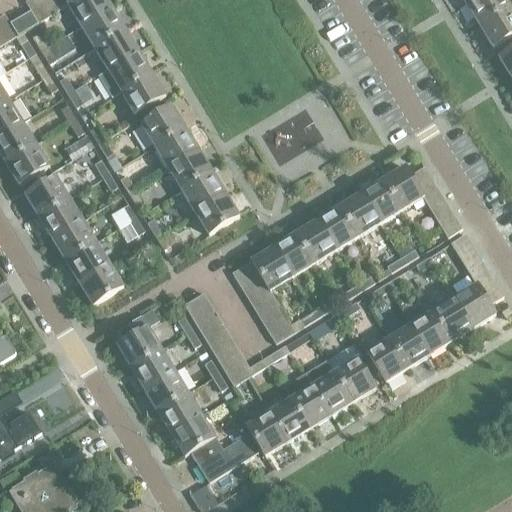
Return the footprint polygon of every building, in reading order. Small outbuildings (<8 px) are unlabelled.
[(49,20),(36,0),(33,0),(26,5),(31,14),(40,26),(49,20)] [(59,14),(50,0),(36,0),(49,20),(59,14)] [(69,8),(64,0),(50,0),(59,14),(68,9),(69,8)] [(79,2),(77,0),(64,0),(69,8),(79,2)] [(82,0),(79,2),(69,8),(68,9),(82,31),(113,12),(104,0),(82,0)] [(476,0),(466,6),(479,28),(510,9),(504,0),(476,0)] [(493,50),(511,38),(511,11),(510,9),(479,28),(493,50)] [(126,34),(113,12),(82,31),(95,53),(126,34)] [(18,39),(28,33),(40,26),(31,14),(11,26),(18,39)] [(5,17),(0,20),(0,32),(8,46),(18,39),(11,26),(5,17)] [(0,32),(0,50),(8,46),(0,32)] [(139,56),(126,34),(95,53),(108,74),(139,56)] [(39,37),(33,41),(42,55),(48,51),(39,37)] [(36,58),(28,43),(21,48),(30,62),(36,58)] [(56,64),(48,51),(42,55),(50,68),(56,64)] [(511,54),(500,62),(511,81),(511,54)] [(152,77),(139,56),(108,74),(121,96),(152,77)] [(50,79),(42,66),(35,70),(43,83),(50,79)] [(166,99),(152,77),(121,96),(135,118),(166,99)] [(58,93),(50,79),(43,83),(52,97),(58,93)] [(67,81),(60,85),(68,98),(75,94),(67,81)] [(0,109),(10,104),(0,86),(0,109)] [(83,108),(75,94),(68,98),(77,112),(83,108)] [(0,109),(0,139),(23,125),(10,104),(0,109)] [(76,123),(68,109),(61,113),(69,127),(76,123)] [(172,110),(141,129),(155,151),(186,132),(172,110)] [(78,141),(85,136),(76,123),(69,127),(78,141)] [(0,139),(0,155),(7,166),(37,147),(23,125),(0,139)] [(97,130),(90,134),(99,148),(105,144),(97,130)] [(199,154),(186,132),(155,151),(168,173),(199,154)] [(73,163),(93,150),(94,150),(88,139),(86,140),(66,152),(73,163)] [(114,157),(105,144),(99,148),(107,161),(114,157)] [(20,188),(51,169),(37,147),(7,166),(20,188)] [(212,175),(199,154),(168,173),(181,194),(212,175)] [(110,178),(101,164),(95,168),(103,182),(110,178)] [(423,202),(411,179),(405,170),(383,184),(402,215),(423,202)] [(425,171),(411,179),(423,202),(448,242),(463,233),(425,171)] [(226,197),(212,175),(181,194),(195,216),(226,197)] [(118,191),(110,178),(103,182),(111,195),(118,191)] [(127,179),(121,184),(129,197),(136,193),(127,179)] [(27,199),(40,221),(71,202),(57,180),(27,199)] [(383,184),(361,197),(380,228),(402,215),(383,184)] [(129,197),(138,210),(144,206),(136,193),(129,197)] [(239,220),(226,197),(195,216),(209,238),(239,220)] [(361,197),(340,211),(359,242),(380,228),(361,197)] [(40,221),(54,243),(84,224),(71,202),(40,221)] [(137,222),(129,208),(122,213),(130,226),(137,222)] [(340,211),(318,224),(337,255),(359,242),(340,211)] [(145,236),(137,222),(130,226),(139,240),(145,236)] [(148,227),(156,240),(162,236),(154,223),(148,227)] [(54,243),(67,264),(97,246),(84,224),(54,243)] [(318,224),(296,237),(315,268),(337,255),(318,224)] [(156,240),(165,254),(171,250),(162,236),(156,240)] [(275,250),(294,282),(315,268),(296,237),(275,250)] [(490,309),(504,300),(466,238),(451,247),(476,287),(490,309)] [(67,264),(80,286),(111,267),(97,246),(67,264)] [(265,285),(271,295),(294,282),(275,250),(252,264),(259,274),(265,285)] [(157,270),(164,266),(155,252),(149,256),(157,270)] [(444,252),(432,259),(438,269),(450,261),(444,252)] [(401,262),(405,268),(419,259),(414,253),(401,262)] [(430,260),(416,269),(420,275),(434,267),(430,260)] [(388,270),(392,276),(405,268),(401,262),(388,270)] [(233,276),(239,287),(259,274),(252,264),(233,276)] [(94,308),(124,290),(111,267),(80,286),(94,308)] [(239,287),(245,297),(265,285),(259,274),(239,287)] [(386,287),(390,294),(403,286),(399,279),(386,287)] [(357,288),(362,295),(375,286),(371,280),(357,288)] [(265,285),(245,297),(251,307),(271,295),(265,285)] [(386,287),(373,296),(377,303),(390,294),(386,287)] [(490,309),(476,287),(454,301),(473,332),(495,318),(490,309)] [(344,297),(348,303),(362,295),(357,288),(344,297)] [(271,295),(251,307),(258,317),(277,305),(271,295)] [(184,308),(191,318),(210,306),(204,296),(184,308)] [(433,314),(452,345),(473,332),(454,301),(433,314)] [(277,305),(258,317),(264,328),(283,315),(277,305)] [(356,305),(343,314),(347,321),(360,312),(356,305)] [(191,318),(197,329),(217,317),(210,306),(191,318)] [(318,322),(331,313),(327,306),(314,315),(318,322)] [(333,329),(347,321),(343,314),(329,322),(333,329)] [(433,314),(411,328),(430,359),(452,345),(433,314)] [(283,315),(264,328),(270,338),(290,325),(283,315)] [(314,315),(304,321),(300,323),(304,331),(318,322),(314,315)] [(197,329),(203,339),(223,327),(217,317),(197,329)] [(179,324),(187,338),(193,334),(185,321),(179,324)] [(290,325),(270,338),(276,348),(296,336),(290,325)] [(203,339),(209,349),(229,337),(223,327),(203,339)] [(411,328),(389,341),(408,372),(430,359),(411,328)] [(118,349),(132,372),(163,353),(149,330),(118,349)] [(201,348),(193,334),(187,338),(195,352),(201,348)] [(209,349),(216,359),(235,347),(229,337),(209,349)] [(0,366),(0,367),(15,358),(16,357),(16,356),(16,354),(6,338),(2,341),(0,338),(0,366)] [(389,341),(367,355),(386,386),(408,372),(389,341)] [(216,359),(222,370),(242,358),(235,347),(216,359)] [(265,362),(270,369),(290,356),(285,349),(265,362)] [(132,372),(145,394),(176,375),(163,353),(132,372)] [(228,380),(248,368),(242,358),(222,370),(228,380)] [(376,392),(357,361),(334,375),(353,406),(376,392)] [(250,371),(254,378),(270,369),(265,362),(250,371)] [(220,377),(211,364),(205,368),(213,382),(220,377)] [(248,368),(228,380),(234,390),(254,378),(250,371),(248,368)] [(145,394),(158,416),(190,396),(176,375),(145,394)] [(331,420),(353,406),(334,375),(312,388),(331,420)] [(222,395),(228,391),(220,377),(213,382),(222,395)] [(309,433),(331,420),(312,388),(290,402),(309,433)] [(158,416),(172,438),(203,418),(190,396),(158,416)] [(287,446),(309,433),(290,402),(268,415),(287,446)] [(247,429),(251,436),(262,454),(266,460),(287,446),(268,415),(247,429)] [(191,456),(191,457),(217,441),(203,418),(172,438),(185,460),(191,456)] [(0,460),(18,449),(9,435),(7,436),(0,425),(0,460)] [(210,487),(262,454),(251,436),(223,454),(216,442),(217,442),(217,441),(191,457),(210,487)] [(19,511),(68,511),(79,506),(55,466),(9,495),(19,511)] [(207,489),(191,498),(199,511),(209,511),(218,507),(207,489)]
